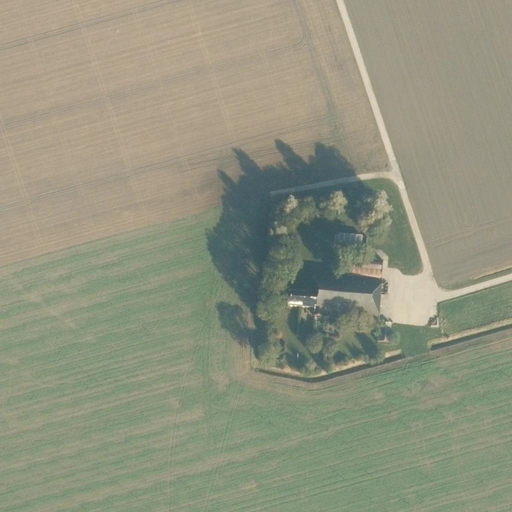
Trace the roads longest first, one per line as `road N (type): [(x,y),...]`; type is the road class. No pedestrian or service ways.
road 1 (track): [(438,298),(339,0)]
road 2 (track): [(274,194),(376,175),(399,182)]
